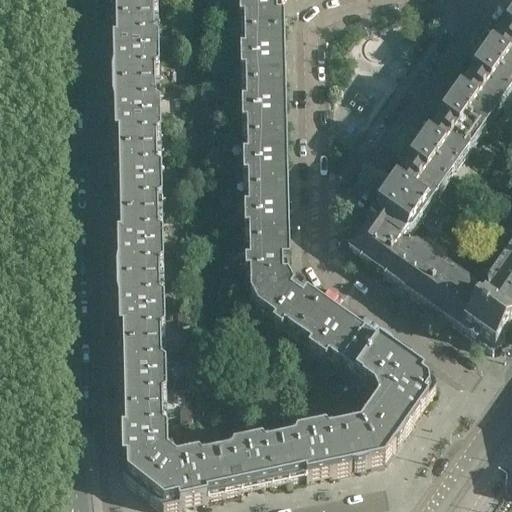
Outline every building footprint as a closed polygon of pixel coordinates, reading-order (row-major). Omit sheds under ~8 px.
[(153,17),(157,15),(156,0),(147,0),(115,1),(116,33),(154,32),(153,17)] [(287,0),(242,0),(243,15),(281,14),(281,10),(287,0)] [(284,41),(283,23),(281,23),(281,14),(243,15),(239,15),(239,26),(243,26),(244,41),(284,41)] [(511,55),(511,27),(499,46),(511,55)] [(158,50),(154,48),(154,32),(116,33),(116,51),(112,51),(113,66),(158,65),(158,50)] [(284,67),(284,41),(244,41),(244,57),(240,57),(240,68),(284,67)] [(498,114),(511,94),(511,55),(499,46),(467,91),(498,114)] [(155,81),(159,79),(158,65),(113,66),(113,98),(155,97),(155,81)] [(285,93),(284,67),(240,68),(241,79),(245,79),(245,94),(285,93)] [(466,159),(498,114),(467,91),(435,137),(466,159)] [(286,119),(285,93),(245,94),(245,109),(241,109),(242,120),(286,119)] [(159,114),(155,113),(155,97),(113,98),(114,130),(160,129),(159,114)] [(286,146),(286,119),(242,120),(242,131),(246,131),(246,147),(286,146)] [(156,146),(160,144),(160,129),(114,130),(114,145),(118,145),(118,163),(157,162),(156,146)] [(185,148),(185,134),(173,134),(173,148),(185,148)] [(434,204),(466,159),(435,137),(402,182),(434,204)] [(287,172),(286,146),(246,147),(247,162),(243,162),(243,173),(287,172)] [(161,179),(157,177),(157,162),(118,163),(119,195),(161,194),(161,179)] [(288,198),(287,172),(243,173),(243,184),(247,184),(248,199),(288,198)] [(405,245),(434,204),(402,182),(370,227),(398,247),(398,246),(405,245)] [(158,211),(162,209),(161,194),(119,195),(120,227),(158,227),(158,211)] [(288,225),(288,198),(248,199),(248,215),(244,215),(244,226),(288,225)] [(490,210),(494,204),(488,199),(484,206),(490,210)] [(496,214),(501,208),(494,204),(490,210),(496,214)] [(486,216),(490,210),(484,206),(479,212),(486,216)] [(492,221),(496,214),(490,210),(486,216),(492,221)] [(289,251),(288,225),(244,226),(244,237),(249,237),(249,252),(289,251)] [(162,244),(158,242),(158,227),(120,227),(120,245),(117,245),(117,260),(163,259),(162,244)] [(380,278),(399,252),(398,247),(370,227),(349,257),(380,278)] [(437,241),(429,235),(426,240),(434,246),(437,241)] [(434,246),(426,240),(422,245),(430,251),(434,246)] [(458,255),(462,249),(456,245),(452,251),(458,255)] [(464,260),(469,253),(462,249),(458,255),(464,260)] [(289,268),(289,251),(249,252),(249,268),(245,268),(245,279),(250,279),(287,278),(287,268),(289,268)] [(421,308),(443,276),(410,253),(408,253),(405,251),(399,252),(380,278),(421,308)] [(453,261),(458,255),(452,251),(447,257),(453,261)] [(460,266),(464,260),(458,255),(453,261),(460,266)] [(159,276),(163,274),(163,259),(117,260),(118,292),(159,291),(159,276)] [(492,358),(511,330),(511,263),(492,292),(494,293),(485,305),(486,309),(481,310),(462,337),(470,343),(470,344),(477,349),(478,348),(492,358)] [(487,276),(478,270),(475,275),(483,281),(487,276)] [(483,281),(475,275),(471,280),(479,286),(483,281)] [(481,310),(480,304),(476,302),(476,299),(443,276),(421,308),(462,337),(481,310)] [(275,327),(297,296),(294,293),(288,282),(287,278),(250,279),(250,296),(260,317),(275,327)] [(164,309),(160,307),(159,291),(118,292),(119,325),(164,324),(164,309)] [(297,343),(320,310),(306,300),(305,302),(297,296),(275,327),(273,330),(282,337),(284,333),(297,343)] [(317,361),(342,325),(320,310),(297,343),(310,352),(308,355),(317,361)] [(161,341),(165,338),(164,324),(119,325),(119,339),(123,339),(123,357),(161,356),(161,341)] [(341,374),(364,341),(342,325),(317,361),(326,368),(328,364),(341,374)] [(253,346),(260,337),(254,333),(247,342),(253,346)] [(265,354),(271,345),(260,337),(253,346),(265,354)] [(388,387),(402,367),(364,341),(341,374),(374,397),(383,384),(388,387)] [(165,374),(161,372),(161,356),(123,357),(124,389),(166,388),(165,374)] [(436,398),(435,391),(402,367),(388,387),(383,384),(374,397),(376,402),(388,397),(420,420),(436,398)] [(303,381),(310,372),(304,368),(297,377),(303,381)] [(308,385),(315,376),(310,372),(303,381),(308,385)] [(336,405),(343,395),(331,387),(324,397),(336,405)] [(162,405),(166,403),(166,388),(124,389),(124,422),(162,421),(162,405)] [(403,444),(420,420),(388,397),(376,402),(378,407),(369,420),(403,444)] [(327,418),(334,408),(323,400),(316,410),(327,418)] [(315,425),(312,413),(305,415),(308,427),(315,425)] [(308,427),(305,415),(298,416),(301,428),(308,427)] [(384,471),(403,444),(369,420),(359,433),(343,437),(352,478),(384,471)] [(167,438),(163,437),(162,421),(124,422),(125,440),(121,440),(122,454),(167,453),(167,438)] [(251,439),(249,427),(242,428),(244,440),(251,439)] [(244,440),(242,428),(235,430),(238,442),(244,440)] [(220,445),(217,434),(210,435),(213,447),(220,445)] [(213,447),(210,435),(203,437),(206,448),(213,447)] [(352,478),(343,437),(328,440),(325,437),(311,440),(320,484),(352,478)] [(320,484),(311,440),(296,443),(295,447),(280,450),(288,488),(306,484),(306,487),(320,484)] [(288,488),(280,450),(264,454),(262,450),(247,453),(256,494),(288,488)] [(142,502),(176,460),(167,453),(122,454),(122,486),(142,502)] [(256,494),(247,453),(233,456),(232,461),(216,464),(224,501),(256,494)] [(189,511),(193,511),(184,467),(176,460),(142,502),(154,511),(189,511)] [(224,501),(216,464),(201,467),(198,464),(184,467),(193,511),(208,508),(207,505),(224,501)]
